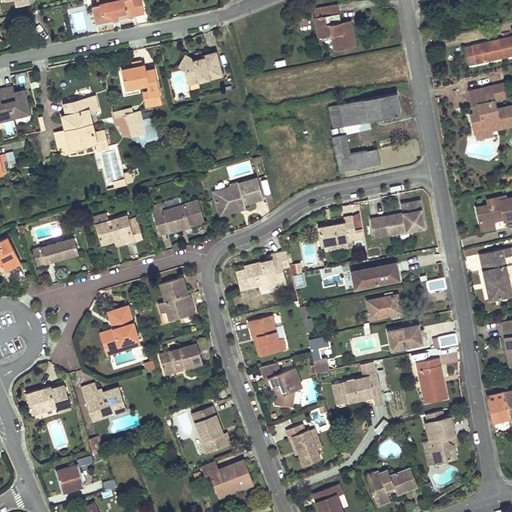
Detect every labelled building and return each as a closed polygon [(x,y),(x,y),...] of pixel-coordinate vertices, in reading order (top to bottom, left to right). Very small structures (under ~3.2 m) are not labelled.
[(132,0),(119,0),(111,2),(94,6),(96,18),(104,16),(105,21),(115,19),(114,14),(118,13),(120,18),(128,16),(127,8),(134,7),(132,0)] [(132,0),(134,7),(127,8),(128,16),(144,12),(141,0),(132,0)] [(341,21),(338,4),(313,8),(319,37),(332,35),(335,50),(355,46),(351,25),(342,26),(341,21)] [(511,36),(472,46),(476,64),(511,55),(511,36)] [(464,48),(468,65),(476,64),(472,46),(464,48)] [(186,55),(179,67),(185,70),(189,84),(222,75),(216,52),(203,55),(204,57),(201,58),(200,61),(195,62),(194,60),(186,55)] [(144,65),(122,70),(126,89),(147,85),(149,97),(158,95),(153,69),(145,71),(144,65)] [(0,120),(24,114),(23,112),(31,110),(25,89),(18,91),(18,93),(15,93),(14,92),(13,86),(0,89),(0,96),(0,97),(0,96),(0,120)] [(485,88),(469,92),(472,106),(478,105),(480,113),(474,114),(471,115),(474,130),(484,127),(484,125),(498,122),(500,128),(509,126),(509,124),(511,122),(511,105),(497,109),(493,93),(486,95),(485,88)] [(396,92),(365,98),(370,121),(401,114),(396,92)] [(365,98),(341,104),(345,126),(370,121),(365,98)] [(81,102),(67,106),(68,114),(62,115),(65,130),(92,123),(89,109),(83,110),(81,102)] [(341,104),(329,106),(334,128),(345,126),(341,104)] [(114,113),(116,117),(133,113),(131,108),(114,113)] [(133,113),(116,117),(117,124),(121,123),(124,134),(131,133),(132,136),(140,133),(146,132),(140,111),(133,113)] [(334,128),(331,129),(332,136),(346,133),(371,128),(370,121),(345,126),(334,128)] [(500,128),(498,122),(484,125),(484,127),(474,130),(475,134),(492,130),(500,128)] [(55,132),(58,146),(65,145),(69,144),(71,151),(82,148),(81,145),(86,144),(97,142),(99,150),(108,147),(104,131),(95,133),(92,123),(65,130),(55,132)] [(492,130),(475,134),(476,139),(494,135),(492,130)] [(337,156),(350,154),(346,133),(332,136),(337,156)] [(350,154),(337,156),(340,171),(380,163),(377,149),(350,154)] [(20,157),(19,150),(12,152),(14,159),(20,157)] [(0,174),(8,172),(6,161),(9,160),(14,159),(12,152),(0,155),(0,174)] [(232,191),(215,196),(220,211),(228,208),(230,212),(241,209),(239,202),(244,201),(245,203),(263,198),(257,177),(239,183),(238,182),(230,184),(231,186),(232,191)] [(214,191),(215,196),(232,191),(231,186),(214,191)] [(489,205),(477,208),(483,230),(496,227),(493,217),(503,215),(505,221),(511,219),(511,197),(501,200),(500,198),(488,201),(489,205)] [(184,204),(182,198),(162,203),(164,210),(184,204)] [(420,199),(402,203),(403,212),(404,215),(400,216),(396,213),(371,218),(374,236),(425,227),(420,199)] [(204,222),(198,200),(184,204),(164,210),(162,203),(151,206),(159,235),(182,228),(181,225),(190,222),(191,226),(204,222)] [(96,223),(108,220),(106,213),(94,216),(96,223)] [(363,229),(359,213),(352,214),(355,230),(363,229)] [(108,220),(96,223),(102,244),(115,240),(125,237),(127,242),(143,237),(140,227),(132,229),(129,219),(127,214),(108,220)] [(355,230),(352,214),(344,216),(344,221),(331,224),(332,226),(329,227),(329,224),(319,226),(323,245),(333,243),(346,240),(364,236),(363,229),(355,230)] [(137,217),(129,219),(132,229),(140,227),(137,217)] [(22,263),(9,237),(0,241),(0,264),(3,263),(7,271),(22,263)] [(75,237),(43,246),(48,263),(80,253),(75,237)] [(346,240),(333,243),(334,248),(347,245),(346,240)] [(33,249),(38,266),(48,263),(43,246),(33,249)] [(511,256),(511,254),(511,248),(479,254),(488,298),(510,294),(503,258),(511,256)] [(235,269),(238,281),(240,288),(258,283),(276,279),(278,283),(286,281),(283,268),(282,266),(290,264),(286,249),(270,253),(271,257),(243,264),(244,267),(235,269)] [(363,285),(398,277),(394,261),(350,271),(352,279),(361,277),(363,285)] [(296,274),(303,272),(301,262),(293,264),(296,274)] [(303,283),(301,274),(293,275),(295,284),(303,283)] [(189,302),(187,302),(184,294),(187,293),(182,276),(160,283),(165,300),(159,301),(159,304),(161,311),(167,310),(170,319),(194,312),(191,301),(189,302)] [(363,285),(361,277),(352,279),(354,287),(363,285)] [(444,277),(421,281),(423,291),(446,287),(444,277)] [(276,279),(258,283),(260,287),(278,283),(276,279)] [(366,312),(367,319),(390,315),(390,318),(407,314),(404,302),(403,302),(402,298),(399,299),(398,294),(393,294),(393,291),(384,293),(385,296),(367,300),(370,311),(366,312)] [(101,331),(107,349),(139,338),(129,305),(114,310),(119,325),(114,327),(101,331)] [(310,314),(308,305),(301,306),(303,316),(310,314)] [(109,312),(114,327),(119,325),(114,310),(109,312)] [(250,321),(254,337),(255,337),(259,336),(263,354),(286,349),(283,339),(279,340),(273,315),(250,321)] [(307,334),(315,332),(311,317),(303,319),(307,334)] [(511,364),(511,319),(500,322),(505,350),(507,349),(508,353),(505,354),(508,365),(511,364)] [(392,349),(422,342),(418,324),(388,330),(392,349)] [(435,346),(458,341),(455,331),(433,336),(435,346)] [(311,352),(313,360),(314,365),(316,372),(329,369),(327,360),(318,362),(317,359),(321,358),(318,349),(329,345),(327,335),(309,339),(311,352)] [(108,354),(141,344),(139,338),(107,349),(108,354)] [(197,343),(160,354),(165,370),(181,365),(180,363),(184,362),(186,368),(203,363),(197,343)] [(332,347),(322,348),(323,357),(333,356),(332,347)] [(438,357),(417,362),(426,402),(447,398),(444,381),(440,365),(438,357)] [(281,371),(295,366),(292,358),(278,363),(281,371)] [(145,361),(147,369),(155,368),(153,360),(145,361)] [(381,386),(375,360),(362,363),(365,376),(344,381),(346,387),(348,397),(349,402),(363,398),(362,396),(366,395),(366,398),(375,396),(373,388),(381,386)] [(165,370),(166,374),(186,368),(184,362),(180,363),(181,365),(165,370)] [(269,376),(274,388),(277,396),(275,403),(291,408),(295,391),(302,388),(298,378),(294,368),(280,373),(276,362),(261,366),(265,377),(269,376)] [(270,389),(274,388),(269,376),(265,377),(270,389)] [(70,403),(64,381),(42,388),(43,390),(38,392),(37,389),(26,393),(32,414),(70,403)] [(96,382),(82,387),(92,416),(100,413),(101,415),(113,411),(115,414),(127,410),(120,387),(104,392),(102,388),(98,389),(96,382)] [(385,403),(381,386),(373,388),(375,396),(377,405),(385,403)] [(348,397),(346,387),(339,388),(342,398),(348,397)] [(492,422),(511,417),(511,389),(504,391),(486,395),(492,421),(492,422)] [(212,405),(193,413),(207,452),(227,444),(223,433),(212,405)] [(92,416),(94,422),(115,414),(113,411),(101,415),(100,413),(92,416)] [(430,440),(428,441),(431,451),(434,450),(436,462),(446,459),(447,461),(458,458),(455,445),(448,441),(447,436),(456,434),(452,416),(426,423),(430,440)] [(502,421),(503,429),(511,428),(511,420),(502,421)] [(306,430),(303,423),(287,429),(289,436),(293,435),(299,452),(304,465),(320,458),(317,450),(309,429),(306,430)] [(321,448),(313,427),(309,429),(317,450),(321,448)] [(228,431),(223,433),(227,444),(232,442),(228,431)] [(455,445),(458,445),(456,434),(447,436),(448,441),(455,445)] [(297,453),(299,452),(293,435),(289,436),(297,453)] [(98,436),(89,439),(92,450),(101,447),(98,436)] [(431,451),(428,441),(424,442),(429,464),(436,462),(434,450),(431,451)] [(339,444),(342,454),(349,451),(346,442),(339,444)] [(77,459),(78,464),(56,471),(61,488),(75,483),(77,488),(86,485),(79,466),(93,461),(91,455),(77,459)] [(201,465),(205,475),(210,473),(218,470),(215,459),(201,465)] [(219,472),(218,470),(210,473),(216,491),(225,488),(227,492),(244,486),(243,482),(252,479),(245,460),(235,464),(235,466),(231,467),(230,465),(224,468),(224,470),(219,472)] [(388,468),(380,471),(382,476),(374,479),(377,487),(372,489),(377,501),(390,496),(389,494),(387,489),(395,486),(397,491),(398,494),(418,486),(411,466),(390,474),(388,468)] [(380,471),(379,469),(367,474),(372,489),(377,487),(374,479),(382,476),(380,471)] [(5,473),(0,476),(0,486),(10,480),(5,473)] [(117,486),(115,478),(103,482),(105,490),(117,486)] [(75,483),(61,488),(62,493),(77,488),(75,483)] [(339,485),(314,494),(320,511),(343,511),(337,495),(342,493),(339,485)] [(389,494),(397,491),(395,486),(387,489),(389,494)] [(378,505),(391,500),(390,496),(377,501),(378,505)] [(99,511),(95,501),(85,505),(87,508),(78,511),(99,511)]
